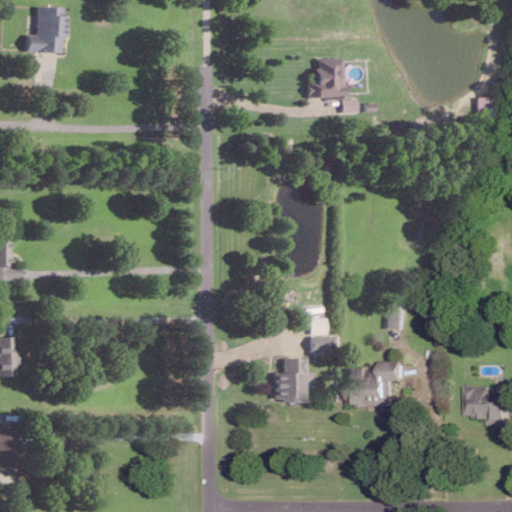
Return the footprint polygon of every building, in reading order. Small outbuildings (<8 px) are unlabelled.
[(64,5),(35,4),(33,33),(25,32),(24,50),(59,51),(59,35),(63,35),(64,5)] [(305,96),(342,94),(340,56),(312,57),(314,80),(304,80),(305,96)] [(492,95),(474,95),(475,118),(492,118),(492,95)] [(339,97),(340,111),(355,110),(355,96),(339,97)] [(0,278),(19,278),(19,265),(8,265),(8,238),(0,238),(0,278)] [(385,327),(401,327),(402,307),(386,306),(385,327)] [(324,332),(324,316),(307,316),(308,332),(324,332)] [(0,374),(18,374),(17,347),(13,347),(13,334),(0,334),(0,374)] [(308,351),(325,350),(324,334),(308,334),(308,351)] [(280,356),(280,371),(272,371),(272,399),(301,399),(301,385),(311,385),(311,370),(304,370),(304,357),(280,356)] [(392,403),(391,378),(403,378),(403,359),(381,359),(381,366),(370,367),(371,375),(360,375),(360,366),(347,366),(348,404),(392,403)] [(502,422),(502,391),(489,391),(489,384),(465,384),(464,414),(486,415),(486,422),(502,422)] [(0,426),(0,467),(17,467),(17,427),(0,426)]
